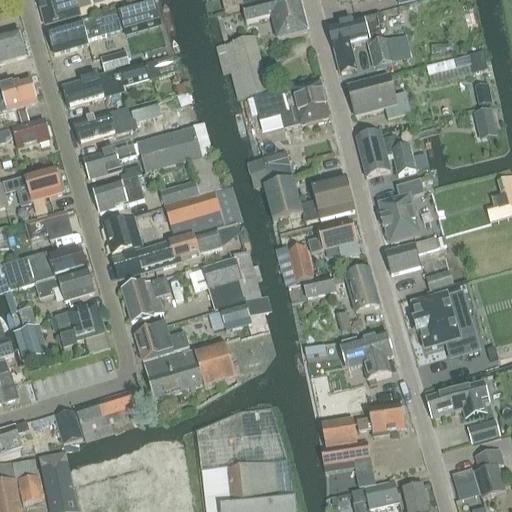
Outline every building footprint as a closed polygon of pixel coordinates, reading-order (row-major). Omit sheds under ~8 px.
[(38,0),(46,28),(80,19),(75,0),(38,0)] [(236,0),(223,3),(226,15),(245,10),(245,11),(267,5),(266,1),(267,0),(236,0)] [(308,34),(299,0),(289,0),(243,12),(246,25),(272,19),(278,42),(308,34)] [(423,4),(422,0),(400,0),(402,9),(423,4)] [(125,33),(159,23),(154,4),(115,16),(102,19),(83,25),(83,24),(48,34),(54,57),(89,47),(88,43),(107,38),(125,33)] [(379,17),(328,30),(341,77),(357,73),(351,48),(366,44),(368,48),(383,44),(381,35),(384,35),(385,32),(382,18),(379,17)] [(20,33),(0,39),(0,66),(27,59),(20,33)] [(255,40),(232,46),(246,101),(269,95),(255,40)] [(387,43),(383,44),(368,48),(373,72),(393,67),(387,43)] [(102,61),(106,77),(130,71),(126,55),(102,61)] [(483,55),(469,58),(473,77),(488,73),(483,55)] [(431,60),(433,77),(468,74),(466,56),(431,60)] [(174,76),(170,60),(119,75),(124,90),(174,76)] [(119,74),(112,76),(98,80),(63,90),(70,111),(125,95),(124,90),(119,75),(119,74)] [(347,90),(356,120),(385,112),(388,125),(412,119),(407,96),(395,99),(389,79),(347,90)] [(31,82),(1,91),(0,87),(0,115),(37,105),(31,82)] [(321,84),(256,101),(261,121),(281,116),(285,132),(330,121),(321,84)] [(493,106),(491,100),(478,102),(479,108),(493,106)] [(157,104),(130,111),(133,120),(134,125),(161,118),(157,104)] [(133,120),(130,111),(109,117),(74,127),(80,148),(115,138),(112,127),(133,120)] [(496,132),(492,113),(474,117),(479,136),(496,132)] [(15,141),(18,153),(51,144),(45,123),(0,135),(0,148),(6,146),(5,144),(15,141)] [(193,131),(140,146),(138,146),(146,175),(202,160),(193,131)] [(386,160),(393,158),(398,178),(416,174),(410,148),(398,151),(394,139),(382,143),(381,136),(357,142),(367,181),(391,175),(386,160)] [(121,175),(118,164),(137,159),(134,148),(85,163),(91,183),(121,175)] [(196,187),(161,196),(165,209),(222,192),(211,158),(189,166),(196,187)] [(266,171),(270,187),(293,181),(289,165),(266,171)] [(121,179),(122,184),(141,179),(139,170),(126,174),(126,178),(121,179)] [(56,172),(3,187),(6,197),(18,194),(23,210),(33,207),(32,205),(63,196),(62,193),(64,193),(61,182),(59,183),(56,172)] [(345,179),(311,188),(320,223),(355,214),(345,179)] [(94,193),(100,216),(145,203),(138,181),(122,185),(94,193)] [(294,182),(264,189),(273,224),(303,217),(301,208),(294,182)] [(383,224),(384,224),(387,232),(385,232),(385,234),(387,233),(391,247),(420,239),(410,202),(424,198),(421,185),(397,191),(400,203),(380,208),(384,222),(382,222),(383,224)] [(2,186),(0,186),(0,211),(9,209),(2,186)] [(165,210),(171,231),(221,216),(215,195),(165,210)] [(157,216),(141,215),(141,229),(157,229),(157,216)] [(67,218),(44,225),(50,245),(72,238),(67,218)] [(143,249),(134,219),(104,229),(112,258),(143,249)] [(309,245),(312,256),(357,245),(351,224),(319,232),(321,242),(309,245)] [(174,264),(222,250),(217,233),(114,263),(120,283),(156,273),(153,262),(172,256),(174,264)] [(435,242),(386,256),(391,278),(420,270),(417,257),(438,251),(435,242)] [(10,293),(38,285),(87,271),(81,250),(49,259),(48,256),(3,269),(10,293)] [(288,253),(296,285),(313,280),(306,250),(288,253)] [(203,272),(215,314),(260,301),(247,256),(234,260),(235,263),(203,272)] [(380,309),(369,271),(345,278),(356,316),(380,309)] [(54,299),(53,293),(61,291),(66,305),(69,304),(71,309),(82,305),(82,306),(83,306),(81,300),(94,296),(88,273),(44,286),(36,289),(40,303),(54,299)] [(428,281),(431,293),(453,287),(450,275),(428,281)] [(334,289),(344,287),(342,276),(305,285),(308,301),(336,295),(334,289)] [(166,280),(122,293),(132,325),(164,316),(159,300),(170,297),(166,280)] [(414,306),(412,307),(413,309),(417,323),(414,324),(414,326),(415,326),(417,335),(418,337),(421,337),(425,351),(425,353),(428,352),(427,352),(446,347),(450,362),(479,354),(474,337),(459,341),(446,297),(415,307),(414,306)] [(221,314),(226,333),(251,326),(246,307),(221,314)] [(68,316),(56,320),(61,337),(64,348),(106,336),(97,308),(68,316)] [(31,310),(19,314),(23,329),(35,325),(31,310)] [(35,328),(21,332),(30,362),(44,358),(35,328)] [(190,351),(185,336),(170,340),(166,329),(136,338),(143,365),(190,351)] [(357,342),(342,346),(345,359),(348,372),(363,367),(368,384),(391,378),(387,361),(394,358),(387,336),(358,345),(357,342)] [(0,343),(0,361),(14,357),(9,341),(0,343)] [(145,368),(155,402),(204,387),(205,391),(236,382),(225,344),(145,368)] [(326,356),(325,348),(304,351),(306,359),(326,356)] [(85,368),(107,358),(103,349),(81,359),(85,368)] [(313,364),(318,393),(336,391),(331,362),(313,364)] [(5,364),(0,365),(0,378),(9,376),(5,364)] [(24,374),(27,400),(42,398),(39,372),(24,374)] [(0,407),(18,402),(10,376),(0,379),(0,407)] [(452,393),(426,401),(432,421),(463,413),(466,422),(487,417),(484,407),(490,405),(484,384),(452,393)] [(103,420),(98,405),(76,412),(80,427),(103,420)] [(357,424),(359,435),(372,433),(374,441),(390,439),(389,435),(405,432),(401,407),(369,412),(371,422),(357,424)] [(202,474),(229,471),(267,467),(288,465),(272,412),(241,415),(197,436),(202,474)] [(59,419),(67,446),(83,441),(74,414),(59,419)] [(354,422),(322,427),(326,452),(358,447),(354,422)] [(0,433),(0,457),(22,451),(18,438),(30,434),(27,426),(0,433)] [(468,431),(473,447),(500,439),(497,427),(483,431),(482,427),(468,431)] [(326,452),(321,453),(324,469),(371,462),(368,445),(358,447),(326,452)] [(474,476),(482,502),(506,495),(498,469),(504,468),(499,452),(476,460),(480,474),(474,476)] [(267,467),(229,471),(233,509),(221,510),(221,511),(296,511),(296,502),(288,465),(267,467)] [(472,474),(454,479),(458,491),(475,486),(472,474)] [(43,503),(39,479),(19,483),(23,507),(43,503)] [(45,486),(50,511),(77,511),(72,481),(45,486)] [(21,511),(16,483),(0,485),(0,511),(21,511)] [(401,511),(395,484),(365,491),(369,511),(401,511)] [(403,491),(407,511),(428,511),(422,486),(403,491)]
